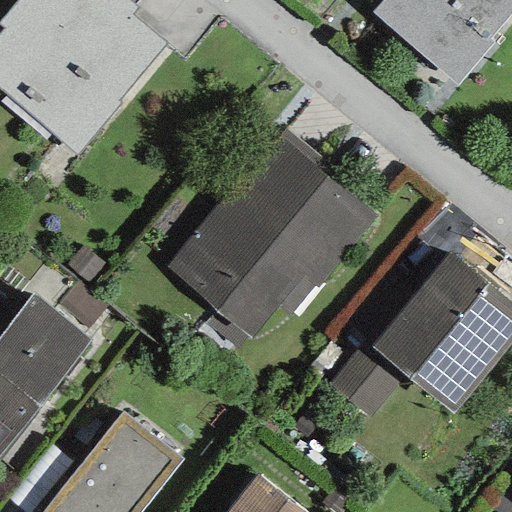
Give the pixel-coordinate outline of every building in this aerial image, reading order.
[(134,8),(124,0),(17,0),(0,20),(0,24),(5,29),(0,35),(0,88),(75,150),(164,44),(128,15),(134,8)] [(511,0),(381,0),(370,12),(456,87),(493,44),(489,40),(501,27),(511,13),(511,0)] [(284,129),(277,137),(314,169),(321,161),(284,129)] [(277,137),(165,268),(248,339),(277,305),(288,315),(314,285),(316,287),(373,219),(314,169),(277,137)] [(106,267),(83,248),(67,267),(90,286),(106,267)] [(511,303),(448,252),(371,349),(402,374),(454,415),(511,342),(511,303)] [(76,280),(56,305),(87,330),(107,306),(76,280)] [(0,455),(90,342),(30,295),(0,333),(0,455)] [(368,417),(402,374),(371,349),(364,344),(330,387),(368,417)] [(140,511),(182,461),(122,413),(42,511),(140,511)] [(300,511),(256,477),(228,511),(300,511)]
